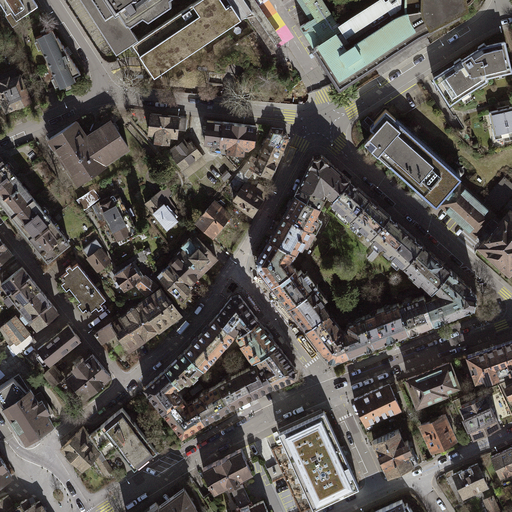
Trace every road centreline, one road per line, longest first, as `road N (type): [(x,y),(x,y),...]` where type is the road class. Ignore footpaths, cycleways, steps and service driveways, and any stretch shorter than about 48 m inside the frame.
road 1 (residential): [(323,123),(337,147),(511,303)]
road 2 (residential): [(332,388),(200,452),(106,511)]
road 3 (residential): [(105,93),(323,123)]
road 4 (residential): [(323,123),(505,10)]
road 5 (residential): [(125,384),(0,224)]
road 6 (residential): [(511,323),(332,388)]
road 7 (residential): [(323,123),(297,144),(234,270)]
road 8 (residential): [(234,270),(194,325),(125,384)]
road 9 (residential): [(332,388),(234,270)]
